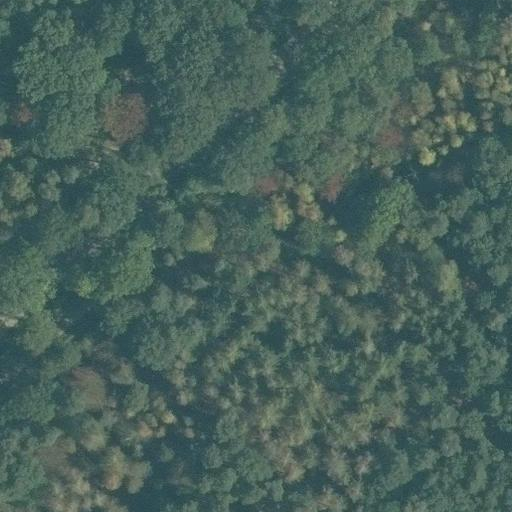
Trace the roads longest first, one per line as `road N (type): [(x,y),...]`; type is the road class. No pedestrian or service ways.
road 1 (secondary): [(0,319),(238,102)]
road 2 (unclassified): [(238,102),(190,78),(0,71)]
road 3 (secondary): [(238,102),(347,0)]
